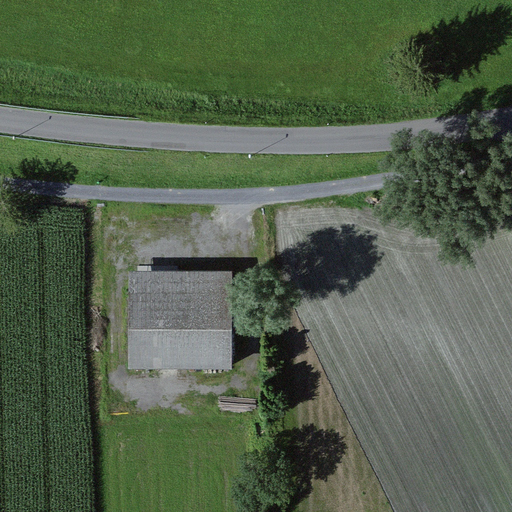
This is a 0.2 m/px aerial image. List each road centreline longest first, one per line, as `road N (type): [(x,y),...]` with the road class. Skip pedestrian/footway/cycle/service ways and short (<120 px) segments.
road 1 (track): [(0,182),(191,196),(316,190),(471,170),(511,156)]
road 2 (tertiary): [(0,121),(209,142),(422,139),(511,125)]
